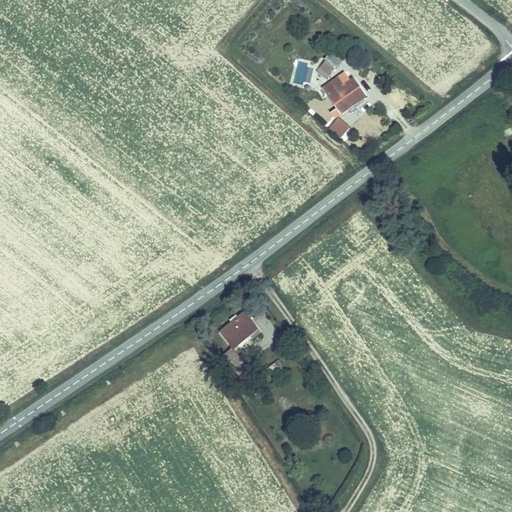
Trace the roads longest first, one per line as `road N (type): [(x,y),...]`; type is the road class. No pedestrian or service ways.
road 1 (tertiary): [(511,60),(252,261),(0,432)]
road 2 (track): [(344,511),(370,462),(364,426),(252,261)]
